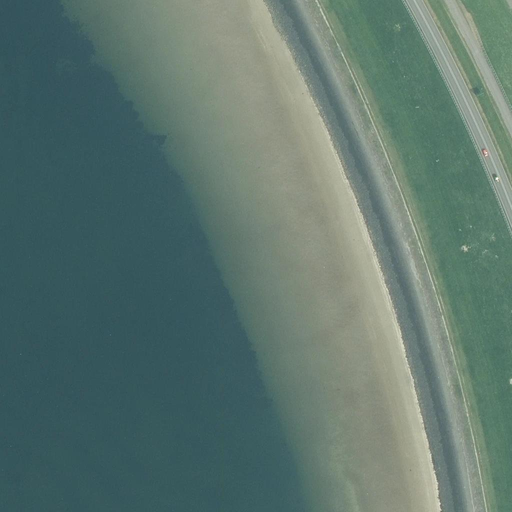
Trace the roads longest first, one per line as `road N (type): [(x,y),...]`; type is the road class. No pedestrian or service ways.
road 1 (primary): [(511,210),(413,0)]
road 2 (unclassified): [(511,129),(448,0)]
